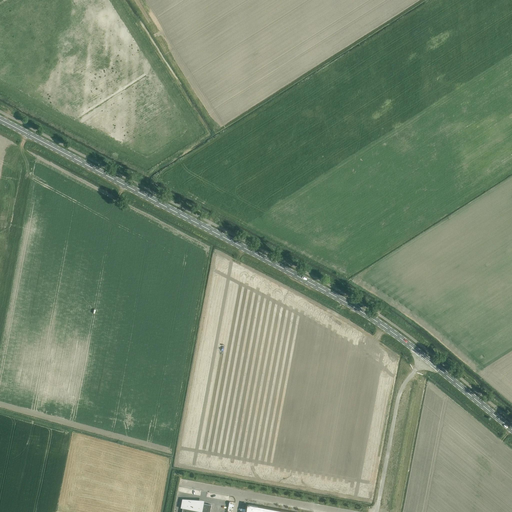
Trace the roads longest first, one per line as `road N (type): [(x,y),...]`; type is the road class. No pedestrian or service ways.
road 1 (primary): [(511,430),(367,315),(0,120)]
road 2 (residential): [(343,511),(178,482)]
